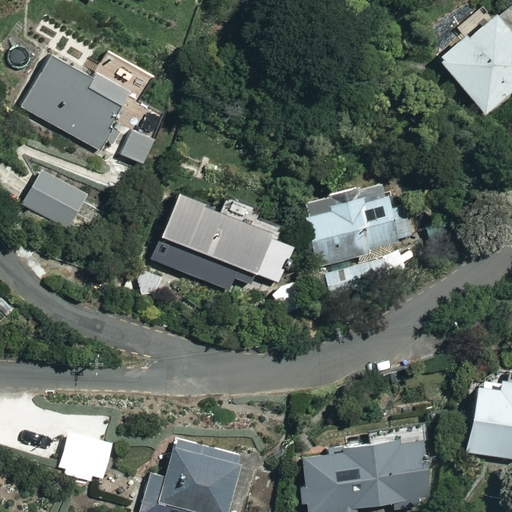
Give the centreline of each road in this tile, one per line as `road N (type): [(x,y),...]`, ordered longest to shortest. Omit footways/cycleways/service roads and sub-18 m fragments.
road 1 (residential): [(279,369),(100,327),(33,291),(0,259)]
road 2 (residential): [(0,373),(161,379),(279,369)]
road 3 (residential): [(511,242),(380,336),(279,369)]
